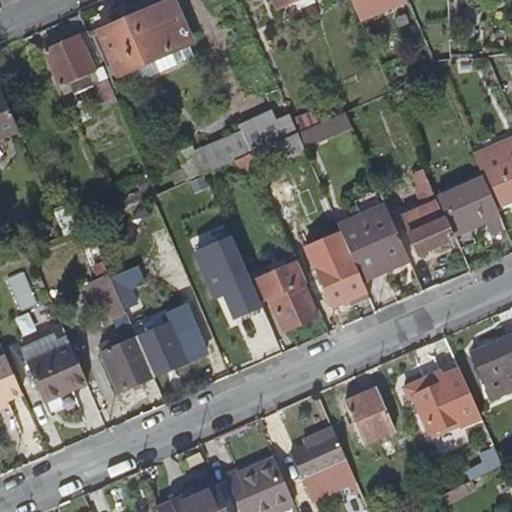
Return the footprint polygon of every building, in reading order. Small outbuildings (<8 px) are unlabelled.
[(351,0),(364,27),(376,22),(366,0),(351,0)] [(173,1),(138,16),(155,57),(161,71),(193,57),(188,43),(190,41),(173,1)] [(138,16),(91,36),(109,77),(155,57),(138,16)] [(91,36),(89,32),(81,36),(95,70),(69,82),(71,87),(73,90),(94,81),(105,107),(118,100),(111,83),(109,77),(91,36)] [(95,70),(81,36),(46,51),(62,90),(71,87),(69,82),(95,70)] [(155,57),(109,77),(111,83),(136,71),(140,80),(161,71),(155,57)] [(23,137),(3,90),(0,90),(0,136),(2,136),(5,144),(23,137)] [(86,100),(73,104),(81,123),(93,118),(86,100)] [(239,125),(243,134),(251,153),(269,146),(299,133),(293,120),(290,113),(275,119),(272,111),(239,125)] [(293,120),(299,133),(318,124),(313,112),(293,120)] [(352,124),(346,112),(329,120),(334,132),(352,124)] [(324,133),(303,142),(305,149),(353,128),(352,124),(334,132),(329,120),(320,124),(324,133)] [(318,124),(299,133),(303,142),(324,133),(320,124),(318,124)] [(299,133),(269,146),(274,155),(278,164),(306,151),(305,149),(303,142),(299,133)] [(251,153),(243,134),(197,154),(198,157),(205,173),(233,162),(251,153)] [(511,158),(511,136),(487,148),(494,166),(511,158)] [(175,187),(190,180),(183,164),(198,157),(197,154),(193,146),(175,153),(182,170),(169,175),(175,187)] [(269,146),(251,153),(258,168),(263,180),(271,177),(263,160),(274,155),(269,146)] [(511,199),(511,158),(494,166),(487,148),(475,154),(492,194),(497,206),(511,199)] [(258,168),(251,153),(233,162),(239,176),(258,168)] [(205,173),(198,157),(183,164),(190,180),(205,173)] [(415,187),(421,200),(433,194),(422,171),(414,174),(419,185),(415,187)] [(454,236),(501,215),(497,206),(492,194),(488,196),(480,180),(443,197),(450,213),(445,215),(454,236)] [(388,209),(383,197),(358,208),(363,220),(388,209)] [(455,238),(454,236),(445,215),(439,201),(403,215),(419,253),(455,238)] [(54,209),(65,235),(84,227),(79,219),(75,221),(68,204),(54,209)] [(391,265),(408,256),(388,209),(363,220),(340,229),(350,253),(362,281),(392,268),(391,265)] [(235,242),(198,258),(218,303),(227,299),(237,322),(264,310),(261,302),(250,278),(235,242)] [(335,312),(369,298),(362,281),(350,253),(316,268),(335,312)] [(96,278),(108,273),(104,262),(91,267),(96,278)] [(307,282),(299,264),(269,278),(266,271),(250,278),(261,302),(270,299),(285,333),(315,319),(300,285),(307,282)] [(121,268),(109,273),(123,307),(136,302),(121,268)] [(109,314),(123,308),(123,307),(109,273),(108,273),(96,278),(85,283),(93,298),(100,295),(109,314)] [(137,340),(153,378),(208,355),(187,306),(166,316),(171,325),(137,340)] [(143,313),(132,317),(138,330),(149,325),(143,313)] [(104,354),(137,340),(132,329),(99,344),(104,354)] [(511,390),(511,337),(472,355),(484,382),(498,376),(507,393),(511,390)] [(85,389),(65,338),(21,358),(41,408),(85,389)] [(119,393),(153,378),(137,340),(104,354),(119,393)] [(0,405),(4,403),(22,395),(5,357),(0,359),(0,405)] [(482,416),(461,370),(443,378),(441,380),(443,383),(429,390),(424,379),(403,389),(408,401),(414,398),(432,435),(460,421),(462,425),(482,416)] [(441,380),(443,378),(440,371),(424,379),(429,390),(443,383),(441,380)] [(396,431),(377,391),(346,405),(364,445),(396,431)] [(337,435),(333,428),(305,441),(308,448),(337,435)] [(412,447),(405,434),(382,444),(388,459),(412,447)] [(337,435),(308,448),(293,456),(306,482),(349,462),(337,435)] [(275,511),(295,503),(274,458),(227,479),(241,511),(275,511)] [(471,481),(440,497),(447,508),(477,491),(471,481)] [(228,511),(215,484),(158,511),(228,511)]
